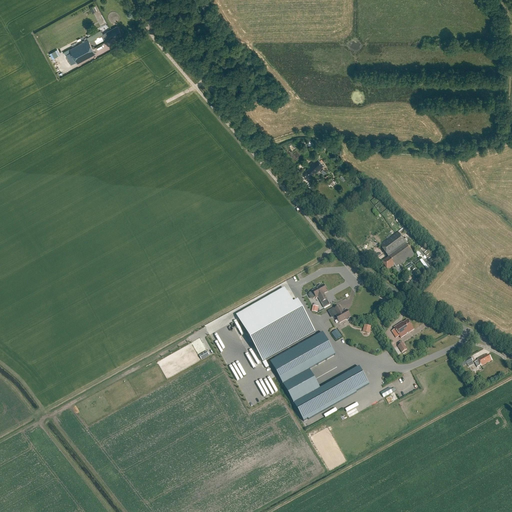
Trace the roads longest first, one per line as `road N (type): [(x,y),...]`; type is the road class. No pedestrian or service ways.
road 1 (secondary): [(511,354),(377,287),(132,0)]
road 2 (track): [(502,138),(430,150),(297,136),(259,149)]
